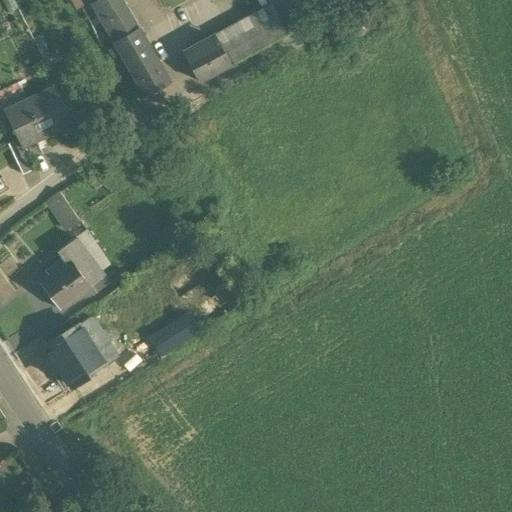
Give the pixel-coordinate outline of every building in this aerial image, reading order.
[(147,45),(119,0),(112,0),(96,10),(123,57),(147,45)] [(299,27),(283,0),(268,0),(271,5),(287,33),(299,27)] [(271,5),(215,36),(217,40),(224,36),(237,61),(287,33),(271,5)] [(237,61),(224,36),(217,40),(231,64),(237,61)] [(217,40),(186,58),(200,81),(231,64),(217,40)] [(168,82),(147,45),(123,57),(145,95),(168,82)] [(55,88),(5,112),(19,142),(23,150),(26,148),(73,125),(55,88)] [(19,142),(8,147),(22,177),(36,169),(26,148),(23,150),(19,142)] [(3,180),(0,181),(0,195),(9,190),(3,180)] [(45,204),(66,234),(81,224),(60,193),(45,204)] [(76,240),(57,254),(62,261),(50,270),(53,275),(40,285),(60,312),(90,289),(86,283),(70,262),(84,251),(76,240)] [(84,251),(70,262),(86,283),(101,273),(84,251)] [(153,338),(165,357),(228,318),(216,298),(153,338)] [(104,367),(78,328),(46,349),(72,389),(104,367)]
